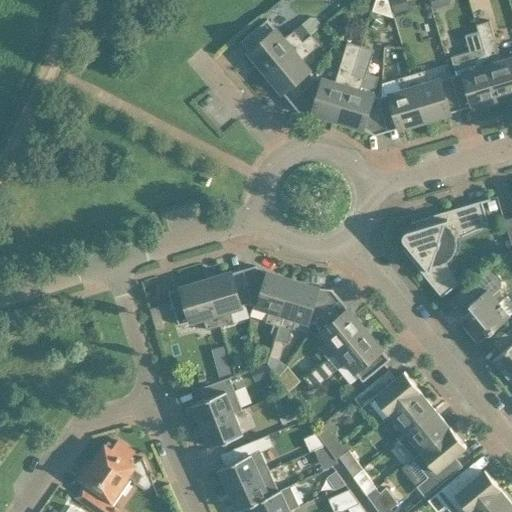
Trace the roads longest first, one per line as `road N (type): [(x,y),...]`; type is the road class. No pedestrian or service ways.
road 1 (residential): [(511,442),(343,241)]
road 2 (unclassified): [(17,511),(79,424),(154,400)]
road 3 (track): [(0,169),(46,79),(74,0)]
road 4 (residential): [(111,263),(267,216)]
road 5 (residential): [(366,189),(511,147)]
road 6 (residential): [(154,400),(111,263)]
road 7 (residential): [(286,155),(195,55)]
road 8 (residential): [(199,511),(154,400)]
